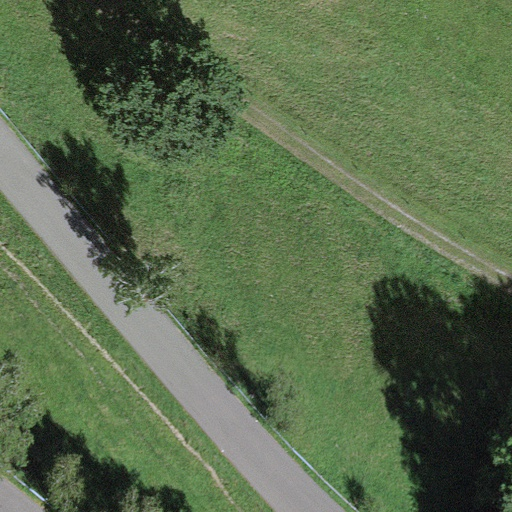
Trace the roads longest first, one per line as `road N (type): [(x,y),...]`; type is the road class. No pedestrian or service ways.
road 1 (track): [(115,0),(317,158),(511,281)]
road 2 (tertiary): [(0,150),(313,511)]
